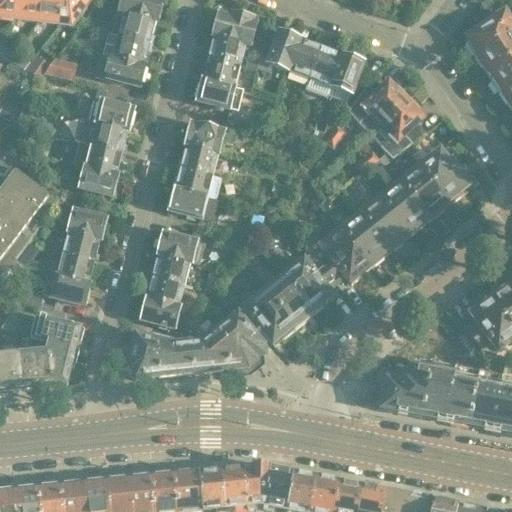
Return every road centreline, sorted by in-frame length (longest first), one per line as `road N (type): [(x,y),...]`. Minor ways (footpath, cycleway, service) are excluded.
road 1 (residential): [(107,435),(100,360),(192,0)]
road 2 (residential): [(511,219),(334,362),(316,439)]
road 3 (tertiary): [(511,476),(316,439)]
road 4 (tertiary): [(279,432),(209,411),(127,433)]
road 5 (residential): [(419,51),(511,175)]
road 6 (tertiary): [(127,433),(279,432)]
road 7 (residential): [(278,0),(419,51)]
